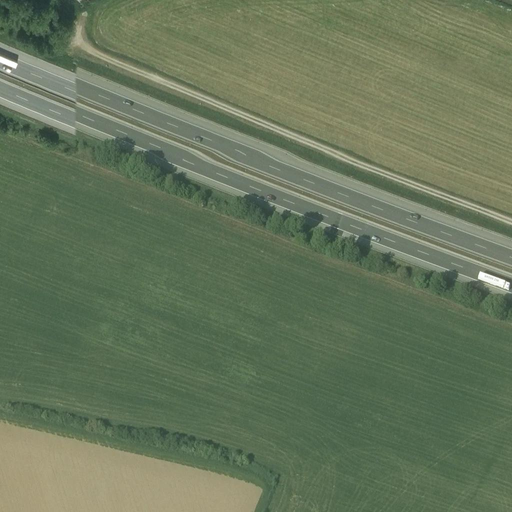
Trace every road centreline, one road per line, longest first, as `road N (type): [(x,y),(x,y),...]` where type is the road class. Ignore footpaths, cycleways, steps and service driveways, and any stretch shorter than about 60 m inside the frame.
road 1 (motorway): [(0,85),(191,168),(511,289)]
road 2 (motorway): [(511,259),(0,60)]
